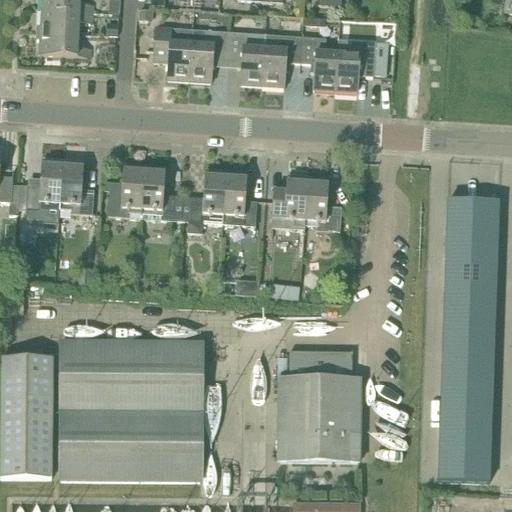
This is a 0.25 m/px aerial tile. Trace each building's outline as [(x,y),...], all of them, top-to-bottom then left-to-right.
[(43,0),(42,14),(94,17),(95,8),(81,7),(81,0),(43,0)] [(151,0),(151,8),(164,9),(164,0),(151,0)] [(319,0),(319,8),(342,9),(342,0),(319,0)] [(109,3),(108,17),(119,18),(120,4),(109,3)] [(38,35),(80,38),(81,25),(93,26),(94,17),(42,14),(41,29),(38,29),(38,35)] [(152,25),(152,14),(138,14),(138,25),(152,25)] [(303,20),(303,29),(324,30),(324,22),(303,20)] [(107,26),(107,39),(117,40),(118,27),(107,26)] [(193,33),(181,33),(156,31),(154,66),(169,67),(168,83),(190,85),(193,33)] [(205,48),(193,47),(194,33),(193,33),(190,85),(212,86),(213,70),(217,70),(217,63),(228,63),(230,36),(206,35),(205,48)] [(79,50),(80,38),(38,35),(37,43),(41,43),(40,58),(91,61),(92,51),(79,50)] [(266,39),(253,38),(230,36),(228,63),(238,64),(238,71),(242,71),(241,87),(263,89),(266,39)] [(266,39),(263,89),(285,90),(286,75),(289,75),(290,68),(301,68),(303,41),(278,39),(266,39)] [(339,57),(337,56),(337,48),(326,48),(327,43),(303,41),(301,68),(311,69),(311,76),(315,76),(314,93),(336,94),(339,57)] [(351,57),(339,57),(336,94),(358,96),(359,79),(374,80),(376,46),(352,44),(351,57)] [(22,189),(13,188),(14,174),(13,174),(12,180),(0,179),(0,178),(2,152),(0,151),(0,205),(11,206),(10,219),(19,219),(19,214),(20,214),(22,189)] [(63,170),(84,171),(84,164),(63,163),(63,170)] [(142,222),(146,169),(125,167),(123,195),(111,195),(109,220),(142,222)] [(40,190),(30,190),(22,189),(20,214),(57,216),(58,207),(61,208),(63,170),(42,168),(40,190)] [(142,222),(153,223),(175,224),(182,224),(184,200),(165,199),(167,170),(146,169),(142,222)] [(82,193),(84,171),(63,170),(61,208),(72,208),(72,217),(93,218),(94,194),(82,193)] [(207,172),(205,201),(192,200),(192,201),(184,200),(182,224),(187,225),(186,236),(203,237),(204,226),(223,227),(227,174),(207,172)] [(246,204),(248,176),(227,174),(223,227),(256,230),(258,205),(246,204)] [(275,191),(273,231),(305,233),(306,231),(309,180),(288,179),(287,192),(275,191)] [(330,181),(309,180),(306,231),(307,230),(317,230),(317,234),(340,236),(341,211),(328,210),(330,181)] [(498,206),(447,204),(438,485),(489,486),(498,206)] [(79,272),(79,289),(93,289),(93,272),(79,272)] [(262,272),(260,301),(271,302),(272,273),(262,272)] [(60,345),(58,485),(203,487),(203,347),(60,345)] [(359,467),(361,385),(351,385),(352,357),(288,356),(288,384),(279,383),(279,466),(359,467)] [(51,361),(2,361),(0,427),(0,480),(50,481),(51,361)] [(276,382),(286,382),(286,362),(276,362),(276,382)]
